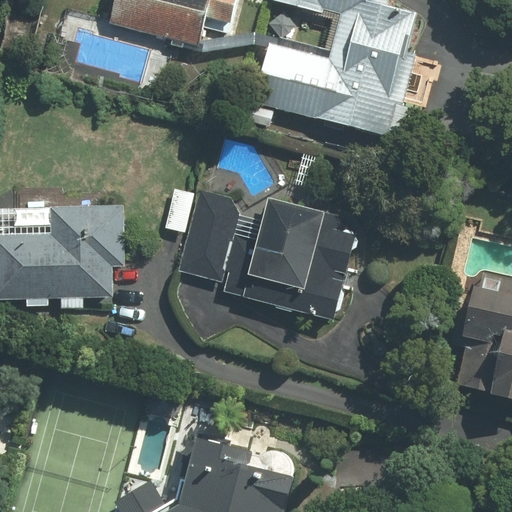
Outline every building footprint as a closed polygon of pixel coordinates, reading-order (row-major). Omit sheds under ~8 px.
[(231,29),(238,0),(118,0),(112,24),(203,49),(210,24),(231,29)] [(390,0),(268,0),(268,2),(332,19),(324,47),(277,34),(257,107),(393,144),(416,60),(409,58),(420,17),(388,8),(390,0)] [(85,305),(115,305),(115,274),(125,274),(127,207),(71,207),(71,188),(17,187),(16,210),(0,209),(0,303),(28,304),(27,310),(50,311),(50,304),(62,304),(62,310),(85,311),(85,305)] [(338,231),(341,220),(249,195),(245,207),(210,198),(188,278),(223,287),(221,295),(335,327),(360,237),(338,231)] [(459,388),(511,398),(511,296),(470,288),(456,348),(468,350),(459,388)] [(285,511),(298,457),(263,449),(262,454),(189,437),(174,502),(166,506),(150,479),(117,504),(120,511),(285,511)]
